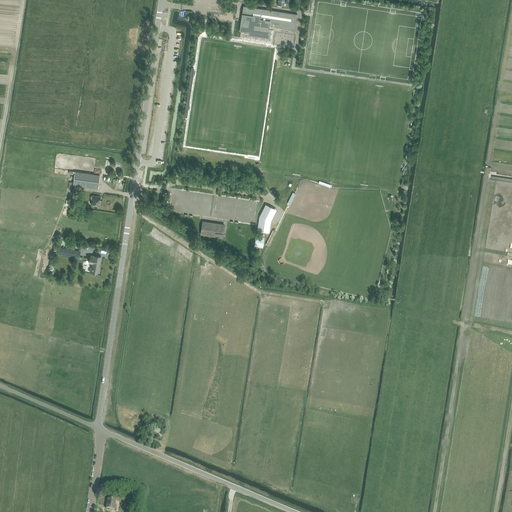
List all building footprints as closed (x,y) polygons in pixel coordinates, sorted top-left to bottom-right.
[(248,32),(268,35),(269,26),(271,26),(271,23),(276,24),(276,27),(294,30),(297,14),(296,14),(243,6),(239,31),(248,32)] [(184,117),(187,118),(194,68),(191,68),(184,117)] [(99,179),(100,175),(94,174),(69,170),(68,174),(74,175),(73,185),(98,188),(99,179)] [(91,205),(99,206),(101,197),(92,195),(92,196),(90,196),(90,199),(91,199),(91,202),(92,202),(91,205)] [(274,208),(265,204),(259,217),(257,231),(269,232),(271,220),(268,219),(274,208)] [(201,234),(222,237),(224,224),(202,221),(201,234)] [(255,236),(254,246),(260,247),(262,237),(255,236)] [(58,254),(78,258),(79,251),(59,247),(58,254)] [(99,273),(101,257),(90,255),(89,264),(91,264),(91,268),(89,268),(89,271),(99,273)] [(115,505),(116,500),(107,499),(106,506),(109,506),(108,509),(116,510),(117,505),(115,505)]
